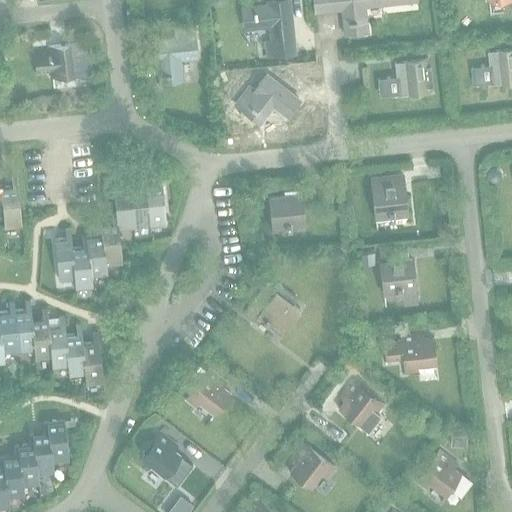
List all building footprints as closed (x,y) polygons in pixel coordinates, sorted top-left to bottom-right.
[(268,3),(254,5),(256,26),(271,24),(273,41),(268,41),(270,55),(294,52),(287,0),(273,0),(268,1),(268,3)] [(325,0),(327,7),(340,6),(342,6),(343,20),(349,19),(349,22),(356,21),(355,19),(365,18),(364,3),(381,1),(390,0),(325,0)] [(180,56),(196,54),(194,36),(154,41),(156,59),(158,59),(159,73),(164,72),(165,75),(171,74),(171,72),(181,71),(180,56)] [(52,78),(80,75),(76,43),(49,46),(49,52),(33,53),(35,73),(52,72),(52,78)] [(511,48),(489,51),(492,83),(511,80),(511,48)] [(398,94),(404,93),(431,90),(427,59),(394,63),(398,94)] [(287,115),(299,100),(266,74),(255,89),(251,86),(236,104),(243,110),(248,103),(252,106),(250,108),(255,112),(257,110),(264,116),(274,104),(287,115)] [(146,184),(150,224),(166,222),(161,173),(156,174),(157,183),(146,184)] [(150,224),(146,184),(145,175),(140,176),(141,185),(130,186),(134,226),(150,224)] [(393,213),(406,211),(402,175),(370,178),(375,218),(394,215),(393,213)] [(0,186),(1,196),(4,226),(21,225),(16,176),(10,176),(11,185),(1,187),(0,186)] [(130,186),(129,177),(124,178),(125,186),(113,187),(116,212),(117,212),(118,227),(134,226),(130,186)] [(290,224),(304,223),(301,194),(268,198),(271,230),(290,228),(290,224)] [(105,263),(106,263),(122,261),(118,227),(117,212),(116,212),(111,213),(112,222),(101,223),(105,263)] [(91,275),(91,274),(107,273),(106,263),(105,263),(101,223),(97,223),(98,233),(86,234),(91,275)] [(71,246),(72,246),(70,227),(65,228),(66,237),(54,238),(59,278),(75,277),(71,246)] [(71,246),(75,277),(76,286),(92,284),(91,274),(91,275),(86,234),(81,235),(82,245),(72,246),(71,246)] [(402,288),(414,286),(411,258),(380,262),(383,293),(402,291),(402,288)] [(281,332),(299,308),(293,303),(296,298),(268,277),(242,312),(253,320),(258,314),(281,332)] [(18,350),(33,348),(34,348),(30,318),(31,318),(29,299),(24,300),(25,309),(14,310),(18,350)] [(18,350),(14,310),(13,301),(8,302),(9,311),(0,312),(0,339),(1,352),(2,352),(18,350)] [(33,348),(34,359),(50,357),(47,327),(45,307),(41,308),(42,317),(31,318),(30,318),(34,348),(33,348)] [(47,327),(50,357),(51,367),(68,365),(65,335),(63,315),(57,316),(58,325),(47,327)] [(68,365),(69,375),(85,373),(81,344),(82,343),(80,324),(75,324),(76,334),(65,335),(68,365)] [(416,364),(435,362),(432,337),(424,338),(423,331),(399,334),(404,372),(417,371),(416,364)] [(85,373),(86,383),(102,382),(97,332),(92,333),(93,342),(82,343),(81,344),(85,373)] [(214,413),(230,392),(222,386),(226,382),(208,367),(184,398),(195,407),(199,401),(214,413)] [(376,414),(384,402),(353,378),(338,396),(344,400),(338,408),(358,423),(369,408),(376,414)] [(48,421),(52,461),(68,459),(64,425),(74,424),(74,418),(48,421)] [(53,470),(52,461),(48,421),(42,421),(43,431),(32,432),(36,472),(38,482),(36,472),(53,470)] [(159,430),(134,461),(146,469),(150,464),(176,485),(192,465),(174,450),(178,445),(159,430)] [(36,472),(32,432),(28,433),(29,442),(18,444),(22,484),(38,482),(36,472)] [(326,477),(334,465),(303,441),(289,459),(295,464),(290,471),(310,486),(320,472),(326,477)] [(22,484),(18,444),(13,444),(14,455),(0,456),(3,456),(7,495),(23,493),(22,484)] [(469,481),(460,473),(452,467),(456,462),(438,448),(415,479),(425,487),(429,482),(444,494),(449,487),(459,494),(469,481)] [(3,456),(0,456),(0,505),(8,505),(7,495),(3,456)]
